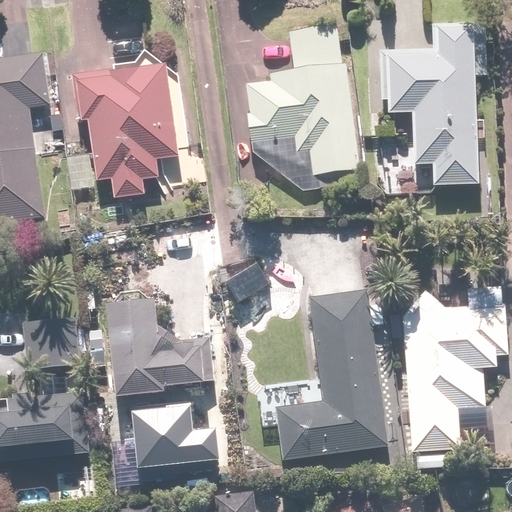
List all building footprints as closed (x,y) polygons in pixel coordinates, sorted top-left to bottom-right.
[(485,186),(482,23),(440,24),(440,53),(394,54),(395,112),(419,111),(419,164),(437,164),(437,187),(485,186)] [(316,176),(363,171),(352,64),(344,64),(340,27),(293,32),(297,73),(276,75),(277,82),(249,85),(255,143),(298,138),(299,150),(313,149),(316,176)] [(0,225),(48,219),(33,108),(55,105),(48,54),(0,61),(0,225)] [(149,179),(161,177),(159,159),(182,157),(173,67),(75,76),(80,122),(96,121),(102,182),(117,180),(119,197),(150,194),(149,179)] [(96,189),(94,156),(70,158),(72,190),(96,189)] [(118,267),(98,268),(100,298),(120,297),(118,267)] [(264,279),(234,284),(238,303),(267,299),(264,279)] [(371,289),(312,296),(326,401),(278,407),(285,460),(392,446),(371,289)] [(486,313),(464,312),(464,305),(445,305),(430,291),(408,316),(410,450),(462,450),(462,409),(488,409),(488,366),(500,366),(500,354),(510,354),(510,306),(486,306),(486,313)] [(152,407),(180,405),(178,385),(212,383),(210,354),(216,353),(215,333),(185,335),(186,349),(166,350),(162,300),(118,303),(124,396),(151,394),(152,407)] [(82,368),(81,317),(30,319),(31,370),(82,368)] [(17,397),(19,409),(0,412),(0,417),(0,421),(0,420),(0,462),(94,449),(85,388),(17,397)] [(119,415),(119,469),(207,468),(207,439),(185,439),(185,414),(119,415)] [(449,456),(417,455),(416,469),(448,471),(449,456)] [(223,497),(224,511),(155,511),(154,504),(113,508),(113,511),(257,511),(256,493),(223,497)]
